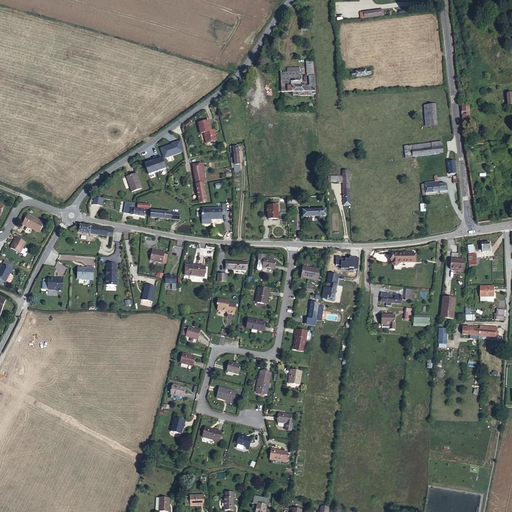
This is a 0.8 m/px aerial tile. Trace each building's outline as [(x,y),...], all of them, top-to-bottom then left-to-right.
[(374,14),(373,8),(354,10),(355,17),(374,14)] [(313,59),(305,59),(306,66),(306,73),(308,73),(314,72),(313,59)] [(371,74),(370,69),(349,73),(350,78),(371,74)] [(299,71),(286,72),(280,73),(281,86),(300,85),(300,82),(301,81),(301,79),(302,79),(302,74),(299,75),(299,71)] [(281,86),(282,92),(294,91),(299,91),(315,90),(315,84),(309,84),(300,85),(281,86)] [(468,102),(460,102),(460,110),(468,110),(468,102)] [(435,103),(424,103),(424,125),(436,125),(435,103)] [(469,116),(460,117),(460,119),(460,128),(466,127),(466,124),(469,124),(469,116)] [(216,140),(213,129),(209,130),(207,120),(198,122),(199,132),(203,132),(205,142),(216,140)] [(412,151),(424,149),(424,143),(403,146),(404,151),(397,152),(398,159),(408,158),(407,151),(412,151)] [(230,163),(230,165),(239,164),(237,146),(231,146),(231,145),(228,145),(229,152),(232,152),(233,163),(230,163)] [(436,154),(435,148),(424,149),(412,151),(413,157),(436,154)] [(451,164),(449,153),(445,153),(447,161),(442,162),(443,165),(451,164)] [(205,200),(201,181),(200,182),(196,163),(190,164),(198,202),(205,200)] [(451,164),(443,165),(445,178),(449,178),(453,177),(451,164)] [(134,172),(124,175),(126,183),(128,191),(138,188),(134,172)] [(349,196),(347,172),(346,172),(342,172),(340,172),(341,176),(341,182),(343,205),(349,205),(349,203),(349,196)] [(419,186),(421,196),(442,192),(440,184),(432,185),(431,183),(427,184),(419,186)] [(92,204),(102,206),(103,198),(94,196),(92,204)] [(133,203),(129,202),(128,213),(125,213),(125,215),(138,216),(139,210),(132,209),(132,208),(133,203)] [(267,219),(277,218),(277,204),(266,205),(267,219)] [(220,209),(201,209),(201,224),(209,224),(209,219),(212,219),(212,220),(220,220),(220,209)] [(149,211),(149,214),(149,218),(177,220),(178,213),(149,211)] [(25,214),(20,224),(24,226),(25,226),(38,232),(43,223),(25,214)] [(107,229),(78,225),(77,232),(106,236),(107,229)] [(14,235),(13,239),(10,247),(19,251),(24,240),(14,235)] [(487,247),(486,238),(478,239),(478,247),(487,247)] [(163,251),(150,248),(148,258),(161,261),(163,251)] [(382,260),(388,260),(388,263),(390,265),(393,265),(395,264),(395,262),(410,262),(410,261),(411,261),(412,254),(412,251),(402,251),(402,252),(403,252),(403,254),(401,254),(399,254),(399,251),(395,251),(395,253),(382,253),(382,260)] [(258,255),(256,269),(256,270),(259,271),(261,270),(261,268),(274,270),(275,261),(267,260),(267,259),(262,258),(263,255),(258,255)] [(461,258),(448,257),(448,268),(452,268),(461,268),(461,258)] [(17,266),(6,261),(5,265),(1,274),(0,273),(0,280),(7,282),(8,278),(11,279),(15,270),(17,266)] [(245,271),(246,262),(230,261),(229,269),(245,271)] [(204,276),(205,266),(199,265),(188,264),(188,274),(196,275),(196,276),(204,276)] [(317,268),(301,265),(300,276),(315,279),(317,268)] [(75,267),(75,278),(81,278),(81,279),(91,279),(91,266),(84,266),(80,267),(75,267)] [(115,267),(104,267),(104,275),(104,288),(117,288),(117,278),(116,278),(116,274),(115,267)] [(338,274),(330,273),(328,285),(327,289),(324,288),(322,297),(326,297),(326,300),(334,301),(338,274)] [(56,277),(46,277),(46,288),(56,289),(56,290),(61,290),(61,276),(56,276),(56,277)] [(150,302),(153,286),(143,283),(141,292),(140,299),(150,302)] [(356,304),(357,287),(347,286),(346,303),(356,304)] [(268,295),(269,291),(257,289),(255,303),(265,305),(266,301),(267,295),(268,295)] [(393,295),(387,295),(379,295),(379,300),(386,301),(400,301),(401,293),(393,293),(393,295)] [(0,308),(4,310),(9,299),(0,294),(0,308)] [(454,299),(441,298),(440,318),(452,319),(454,299)] [(226,312),(233,313),(235,303),(227,302),(227,300),(216,299),(215,306),(216,306),(216,310),(226,312)] [(316,304),(310,303),(308,318),(314,319),(316,304)] [(393,314),(380,313),(379,328),(392,328),(393,314)] [(264,331),(266,323),(258,321),(258,320),(253,319),(251,329),(257,330),(264,331)] [(194,338),(196,330),(188,328),(188,327),(183,326),(181,335),(194,338)] [(306,331),(295,329),(294,333),(295,333),(293,343),(304,345),(306,331)] [(445,333),(438,333),(437,343),(445,343),(446,333),(445,333)] [(192,365),(194,357),(186,355),(187,354),(181,352),(179,361),(192,365)] [(228,368),(224,367),(222,377),(235,379),(236,371),(228,369),(228,368)] [(266,393),(270,372),(259,370),(256,391),(266,393)] [(289,370),(288,375),(290,376),(289,379),(288,385),(298,386),(300,371),(289,370)] [(181,397),(183,388),(174,386),(175,384),(170,383),(168,393),(181,397)] [(219,387),(217,397),(234,401),(236,391),(219,387)] [(184,424),(185,419),(172,416),(170,430),(180,433),(182,423),(184,424)] [(275,418),(274,428),(287,430),(288,421),(280,420),(280,419),(275,418)] [(220,443),(222,434),(214,432),(209,431),(209,429),(204,428),(202,438),(215,441),(215,443),(220,443)] [(235,444),(247,447),(249,439),(242,437),(242,436),(238,435),(235,444)] [(287,462),(288,451),(275,450),(275,449),(270,448),(269,459),(282,460),(282,461),(287,462)] [(199,508),(204,508),(203,497),(189,497),(189,508),(199,508)] [(157,511),(160,511),(165,511),(167,499),(159,498),(157,511)] [(223,511),(233,511),(233,507),(231,507),(231,499),(223,499),(223,511)] [(255,511),(264,511),(265,511),(264,511),(264,503),(256,503),(255,511)]
